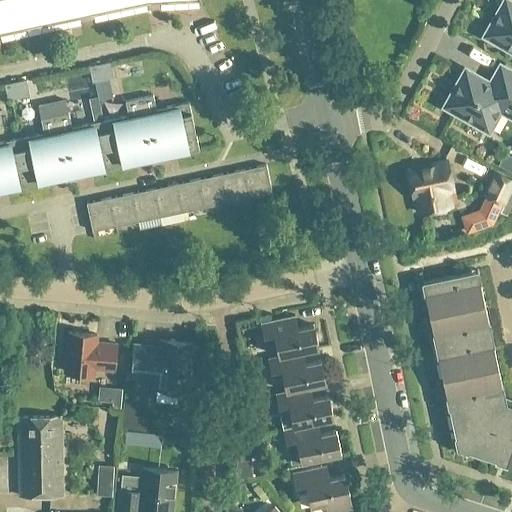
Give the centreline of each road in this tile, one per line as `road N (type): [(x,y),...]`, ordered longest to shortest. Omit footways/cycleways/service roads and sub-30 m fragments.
road 1 (residential): [(329,117),(235,131),(184,34),(0,74)]
road 2 (residential): [(0,287),(214,303),(359,270)]
road 3 (tertiary): [(408,493),(359,270)]
road 4 (residential): [(331,128),(390,109),(453,0)]
road 5 (tertiary): [(359,270),(331,128)]
